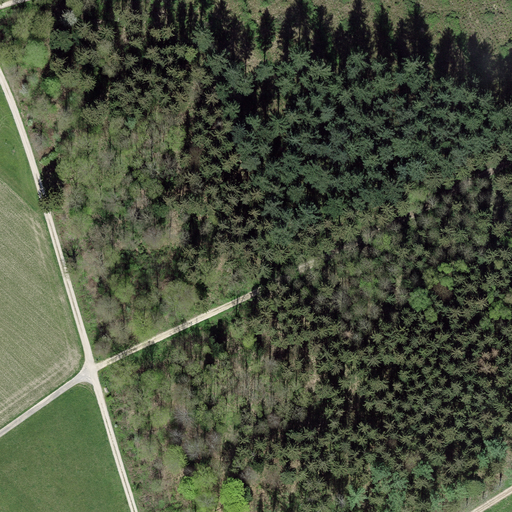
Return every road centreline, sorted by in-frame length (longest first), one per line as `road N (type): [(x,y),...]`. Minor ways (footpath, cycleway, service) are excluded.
road 1 (track): [(511,161),(90,370)]
road 2 (track): [(0,81),(133,511)]
